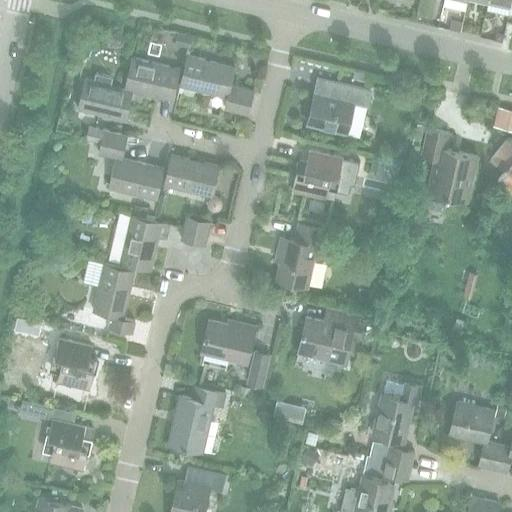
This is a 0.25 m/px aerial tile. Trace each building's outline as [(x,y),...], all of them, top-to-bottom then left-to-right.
[(189,46),(191,34),(178,31),(175,43),(189,46)] [(249,112),(254,89),(231,83),(235,65),(187,54),(180,84),(227,95),(225,106),(249,112)] [(125,86),(132,88),(172,97),(179,68),(132,57),(125,86)] [(132,88),(125,86),(84,77),(77,107),(125,118),(127,109),(132,88)] [(366,104),(370,88),(336,81),(333,95),(314,91),(307,123),(346,132),(353,101),(366,104)] [(467,200),(478,155),(446,148),(449,132),(428,127),(422,154),(435,157),(425,200),(429,206),(441,209),(447,205),(449,195),(467,200)] [(101,139),(124,145),(127,133),(104,128),(101,139)] [(121,157),(124,145),(101,139),(99,151),(115,155),(109,185),(158,197),(165,167),(121,157)] [(511,189),(511,143),(507,139),(490,159),(505,171),(498,178),(511,189)] [(354,185),(360,161),(309,149),(306,162),(299,161),(292,189),(334,198),(335,191),(348,194),(350,185),(354,185)] [(212,194),(219,164),(171,153),(164,183),(212,194)] [(165,237),(168,222),(131,213),(120,262),(149,268),(157,235),(165,237)] [(183,225),(206,231),(209,219),(186,214),(183,225)] [(314,256),(324,258),(330,229),(299,222),(295,239),(281,236),(278,252),(282,253),(277,278),(307,285),(314,256)] [(204,242),(206,231),(183,225),(180,237),(204,242)] [(131,331),(134,319),(122,316),(133,269),(104,262),(93,309),(111,314),(109,325),(131,331)] [(358,337),(363,317),(335,311),(332,322),(307,316),(299,349),(344,360),(350,335),(358,337)] [(241,326),(209,319),(202,350),(246,360),(254,325),(242,322),(241,326)] [(90,388),(97,359),(88,357),(91,345),(59,337),(51,368),(59,370),(57,380),(90,388)] [(264,384),(272,351),(255,347),(247,380),(264,384)] [(415,401),(419,381),(401,377),(397,397),(381,393),(372,433),(404,440),(413,401),(415,401)] [(222,404),(225,392),(196,385),(194,396),(180,393),(168,442),(202,450),(213,402),(222,404)] [(492,467),(498,443),(486,440),(493,409),(457,401),(450,432),(484,440),(479,464),(492,467)] [(83,468),(93,427),(52,417),(44,448),(52,450),(50,460),(83,468)] [(498,443),(492,467),(506,470),(509,459),(511,459),(511,441),(511,446),(498,443)] [(386,459),(410,465),(414,451),(389,445),(386,459)] [(407,478),(410,465),(386,459),(383,473),(407,478)] [(221,489),(224,474),(188,466),(184,485),(177,483),(170,511),(203,511),(209,486),(221,489)] [(386,511),(393,483),(361,476),(352,511),(386,511)] [(80,511),(82,508),(69,505),(69,504),(39,496),(35,511),(80,511)] [(481,511),(484,498),(472,496),(468,511),(434,511),(427,510),(426,511),(481,511)] [(484,498),(481,511),(495,511),(498,502),(484,498)]
